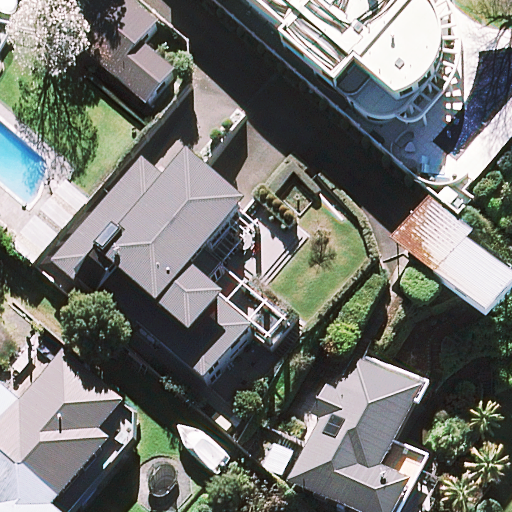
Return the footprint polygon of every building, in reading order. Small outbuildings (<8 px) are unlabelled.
[(163,30),(128,0),(103,0),(69,40),(152,112),(180,80),(146,50),(163,30)] [(478,45),(427,0),(243,0),(294,44),(288,50),(347,101),(367,79),(413,119),(478,45)] [(178,194),(148,169),(61,271),(139,338),(144,332),(214,392),(262,335),(256,314),(241,290),(240,288),(226,304),(202,283),(256,220),(198,170),(178,194)] [(511,313),(511,279),(431,212),(401,247),(499,329),(511,313)] [(435,400),(359,360),(292,488),(338,511),(418,511),(439,473),(406,456),(435,400)] [(25,410),(0,387),(0,511),(84,511),(152,434),(68,361),(25,410)]
